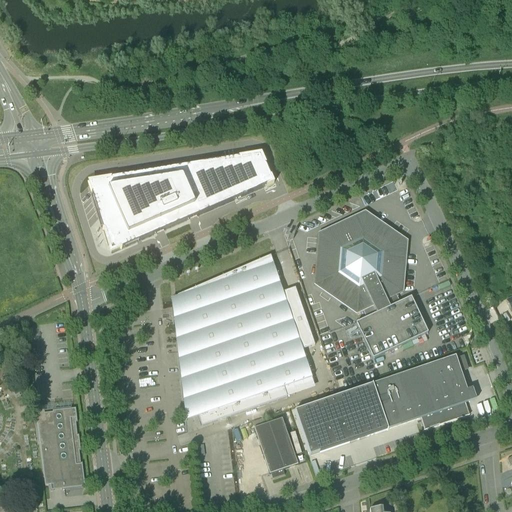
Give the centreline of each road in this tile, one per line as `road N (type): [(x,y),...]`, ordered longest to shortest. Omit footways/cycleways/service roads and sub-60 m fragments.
road 1 (secondary): [(511,64),(32,135)]
road 2 (secondary): [(38,153),(511,84)]
road 3 (residential): [(82,305),(410,159)]
road 4 (residential): [(511,397),(410,159)]
road 5 (tertiary): [(108,511),(82,305)]
road 6 (residential): [(347,487),(485,438)]
